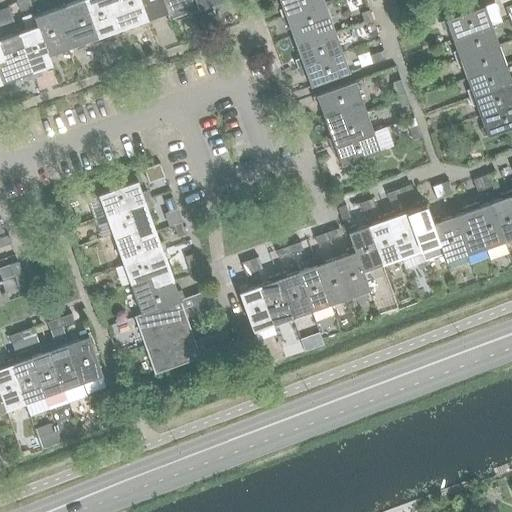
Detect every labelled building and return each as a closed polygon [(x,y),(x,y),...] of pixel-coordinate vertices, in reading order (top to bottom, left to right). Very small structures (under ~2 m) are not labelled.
[(84,0),(59,9),(73,49),(98,40),(84,0)] [(118,0),(84,0),(98,40),(117,33),(110,14),(121,9),(118,0)] [(139,0),(118,0),(121,9),(110,14),(117,33),(147,22),(139,0)] [(139,0),(147,22),(166,15),(168,15),(162,0),(139,0)] [(162,0),(168,15),(166,15),(169,22),(196,12),(192,0),(162,0)] [(192,0),(196,12),(226,2),(225,0),(192,0)] [(278,0),(285,17),(324,3),(323,0),(278,0)] [(29,2),(18,6),(21,15),(33,10),(29,2)] [(285,17),(292,37),(312,30),(316,42),(336,34),(324,3),(285,17)] [(445,20),(452,40),(493,26),(486,6),(445,20)] [(48,58),(73,49),(59,9),(33,18),(37,29),(38,29),(48,58)] [(372,23),(368,11),(360,14),(364,26),(372,23)] [(372,23),(364,26),(368,38),(377,35),(372,23)] [(452,40),(459,59),(500,45),(493,26),(452,40)] [(52,69),(48,58),(38,29),(37,29),(19,35),(33,76),(52,69)] [(292,37),(303,69),(343,54),(336,34),(316,42),(312,30),(292,37)] [(19,35),(0,42),(0,62),(8,85),(33,76),(19,35)] [(459,59),(466,79),(506,64),(500,45),(459,59)] [(372,65),(384,61),(381,52),(369,57),(372,65)] [(350,73),(343,54),(303,69),(310,88),(350,73)] [(466,79),(473,98),(511,83),(511,79),(506,64),(466,79)] [(315,95),(323,115),(342,108),(347,120),(366,112),(355,81),(315,95)] [(405,93),(400,81),(392,84),(396,96),(405,93)] [(511,83),(473,98),(480,117),(511,105),(511,83)] [(405,93),(396,96),(400,108),(409,105),(405,93)] [(511,127),(511,105),(480,117),(487,137),(511,127)] [(323,115),(334,146),(373,132),(366,112),(347,120),(342,108),(323,115)] [(413,142),(420,139),(421,139),(416,126),(408,130),(413,142)] [(381,152),(373,132),(334,146),(341,166),(381,152)] [(155,179),(164,176),(159,164),(150,167),(155,179)] [(489,175),(481,178),(485,190),(493,187),(489,175)] [(485,190),(481,178),(472,181),(476,193),(485,190)] [(97,196),(104,215),(144,201),(137,181),(97,196)] [(453,194),(451,189),(449,182),(440,185),(444,197),(453,194)] [(444,197),(440,185),(432,188),(436,200),(444,197)] [(412,193),(410,186),(397,191),(400,198),(412,193)] [(400,198),(397,191),(384,196),(387,203),(400,198)] [(511,205),(508,196),(489,203),(504,243),(511,239),(511,205)] [(171,197),(162,200),(167,213),(175,209),(171,197)] [(371,200),(359,204),(362,212),(374,207),(371,200)] [(104,215),(111,235),(131,228),(135,239),(155,232),(144,201),(104,215)] [(489,203),(470,210),(484,250),(504,243),(489,203)] [(426,204),(406,211),(420,252),(421,251),(424,260),(442,253),(439,245),(440,245),(432,223),(433,223),(426,204)] [(337,209),(340,220),(348,217),(344,206),(337,209)] [(470,210),(451,216),(465,257),(484,250),(470,210)] [(387,218),(401,259),(420,252),(406,211),(387,218)] [(465,257),(451,216),(433,223),(432,223),(440,245),(439,245),(442,253),(446,264),(465,257)] [(387,218),(368,225),(382,266),(401,259),(387,218)] [(180,221),(171,224),(175,237),(184,234),(180,221)] [(347,232),(354,251),(362,273),(382,266),(368,225),(347,232)] [(111,235),(121,265),(162,251),(155,232),(135,239),(131,228),(111,235)] [(341,237),(337,228),(325,233),(328,242),(341,237)] [(325,233),(318,236),(312,238),(315,246),(328,242),(325,233)] [(0,248),(10,245),(7,236),(0,238),(0,248)] [(302,251),(299,243),(287,247),(290,256),(302,251)] [(290,256),(287,247),(275,251),(278,260),(290,256)] [(121,265),(128,285),(148,278),(152,289),(172,282),(162,251),(121,265)] [(334,258),(349,298),(369,291),(362,273),(354,251),(334,258)] [(195,267),(191,255),(183,257),(187,270),(195,267)] [(263,270),(258,257),(249,261),(254,273),(263,270)] [(315,265),(330,305),(349,298),(334,258),(315,265)] [(254,273),(249,261),(240,264),(244,276),(254,273)] [(21,274),(16,262),(8,265),(13,278),(21,274)] [(296,272),(311,312),(330,305),(315,265),(296,272)] [(200,280),(195,267),(187,270),(191,282),(200,280)] [(277,279),(291,319),(311,312),(296,272),(277,279)] [(26,287),(21,274),(13,278),(17,290),(26,287)] [(128,285),(139,315),(179,301),(172,282),(152,289),(148,278),(128,285)] [(257,286),(272,326),(291,319),(277,279),(257,286)] [(237,293),(252,333),(272,326),(257,286),(237,293)] [(132,318),(141,346),(190,329),(185,316),(214,305),(209,290),(179,301),(139,315),(132,318)] [(70,314),(58,318),(61,326),(73,321),(70,314)] [(58,318),(46,322),(49,330),(61,326),(58,318)] [(61,326),(49,330),(52,337),(63,333),(61,326)] [(35,337),(32,329),(20,333),(23,341),(35,337)] [(194,342),(190,329),(141,346),(151,374),(229,347),(224,332),(194,342)] [(23,341),(20,333),(8,338),(11,346),(23,341)] [(87,337),(67,344),(81,384),(101,377),(87,337)] [(62,391),(81,384),(67,344),(48,351),(62,391)] [(43,398),(62,391),(48,351),(29,358),(43,398)] [(9,365),(24,404),(43,398),(29,358),(9,365)] [(9,365),(0,368),(0,398),(5,411),(24,404),(9,365)] [(72,425),(55,431),(58,441),(75,435),(72,425)] [(55,431),(36,437),(40,449),(59,442),(58,441),(55,431)]
